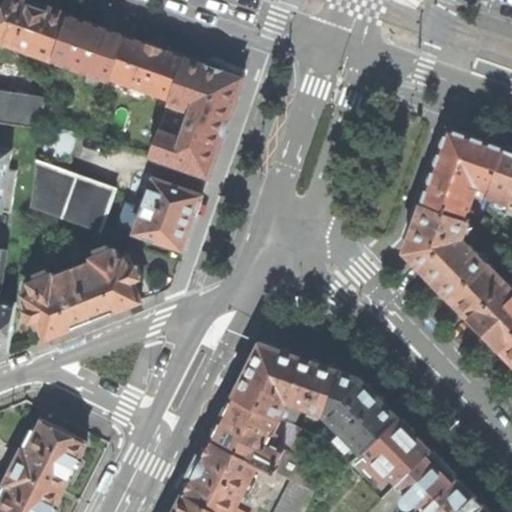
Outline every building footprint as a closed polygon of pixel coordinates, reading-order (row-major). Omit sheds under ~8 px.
[(5,0),(0,16),(0,40),(54,60),(70,15),(35,2),(28,0),(5,0)] [(111,80),(111,77),(126,35),(98,25),(70,15),(54,60),(111,80)] [(111,77),(170,98),(185,55),(183,54),(162,47),(162,44),(162,43),(161,41),(159,39),(157,38),(156,38),(155,38),(153,38),(151,39),(150,40),(149,41),(148,42),(126,35),(111,77)] [(151,154),(209,174),(225,131),(244,76),(185,55),(170,98),(151,154)] [(0,121),(42,128),(46,101),(0,94),(0,121)] [(78,135),(54,126),(45,151),(69,159),(78,135)] [(436,164),(422,202),(466,218),(474,194),(476,194),(479,185),(482,185),(491,188),(489,194),(498,198),(511,157),(511,149),(449,127),(436,164)] [(0,210),(11,212),(17,170),(9,168),(12,149),(0,147),(0,210)] [(511,157),(498,198),(495,207),(507,212),(511,202),(511,157)] [(114,190),(37,161),(30,207),(100,231),(114,190)] [(136,231),(183,248),(192,224),(203,193),(155,177),(136,231)] [(431,276),(452,299),(489,263),(490,262),(464,236),(470,219),(466,218),(422,202),(405,250),(431,276)] [(0,350),(9,352),(17,302),(0,299),(0,298),(7,249),(0,248),(0,350)] [(47,337),(66,329),(124,306),(142,299),(134,280),(142,277),(137,265),(133,266),(128,254),(119,257),(115,248),(92,257),(94,260),(56,275),(54,272),(31,281),(35,290),(26,294),(30,307),(26,309),(31,322),(40,318),(47,337)] [(491,338),(511,359),(511,286),(489,263),(452,299),(491,338)] [(261,341),(234,394),(281,418),(292,423),(302,405),(325,413),(342,370),(309,358),(261,341)] [(362,377),(342,370),(325,413),(343,431),(338,437),(348,448),(354,442),(363,451),(366,448),(400,416),(380,395),(362,377)] [(222,418),(212,439),(258,462),(291,479),(314,491),(317,436),(302,429),(291,451),(270,439),(281,418),(234,394),(222,418)] [(417,434),(400,416),(366,448),(374,455),(367,462),(384,480),(391,473),(398,481),(400,480),(432,449),(417,434)] [(24,449),(15,465),(63,490),(87,442),(64,430),(43,420),(27,451),(24,449)] [(197,467),(185,492),(223,511),(232,511),(258,462),(212,439),(197,467)] [(446,463),(432,449),(400,480),(398,481),(399,482),(401,480),(410,490),(407,493),(405,496),(405,498),(405,500),(407,502),(408,503),(410,504),(413,503),(414,503),(419,498),(427,506),(459,476),(446,463)] [(11,485),(0,505),(0,511),(51,511),(63,490),(15,465),(6,483),(11,485)] [(492,511),(482,501),(459,476),(427,506),(432,511),(492,511)] [(303,511),(314,491),(291,479),(275,511),(303,511)] [(174,511),(223,511),(185,492),(174,511)]
